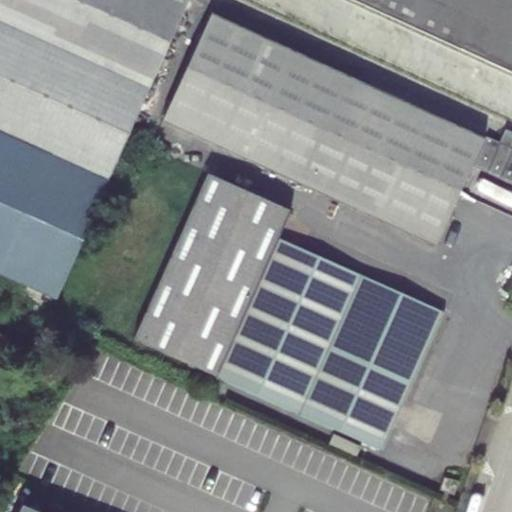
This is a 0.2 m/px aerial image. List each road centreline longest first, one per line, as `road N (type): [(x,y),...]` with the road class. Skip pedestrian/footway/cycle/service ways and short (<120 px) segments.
road 1 (unknown): [(288,501),(84,414)]
road 2 (unknown): [(166,511),(49,463)]
